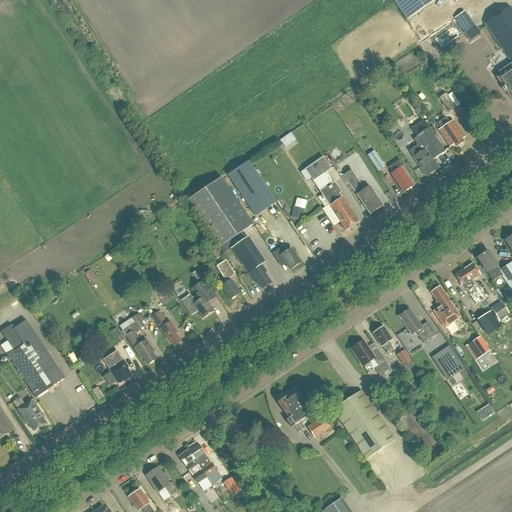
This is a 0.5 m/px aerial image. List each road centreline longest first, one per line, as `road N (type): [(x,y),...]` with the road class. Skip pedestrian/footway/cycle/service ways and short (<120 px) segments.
road 1 (secondary): [(0,490),(511,140)]
road 2 (residential): [(64,511),(511,208)]
